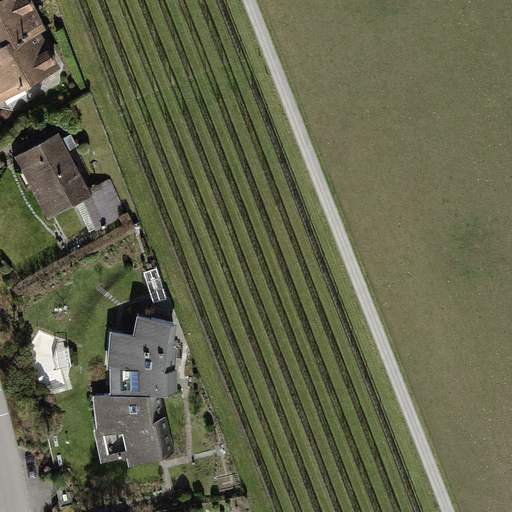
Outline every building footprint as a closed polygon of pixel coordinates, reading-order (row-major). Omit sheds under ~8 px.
[(0,0),(0,49),(45,28),(31,0),(0,0)] [(0,49),(0,97),(63,68),(45,28),(0,49)] [(59,132),(12,155),(44,219),(76,203),(91,233),(127,216),(111,183),(94,192),(73,149),(77,147),(71,135),(62,139),(59,132)] [(105,327),(105,393),(165,390),(172,389),(172,365),(159,364),(167,318),(132,312),(131,328),(105,327)] [(125,467),(173,454),(166,417),(165,390),(105,393),(90,392),(91,428),(99,461),(123,456),(125,467)]
